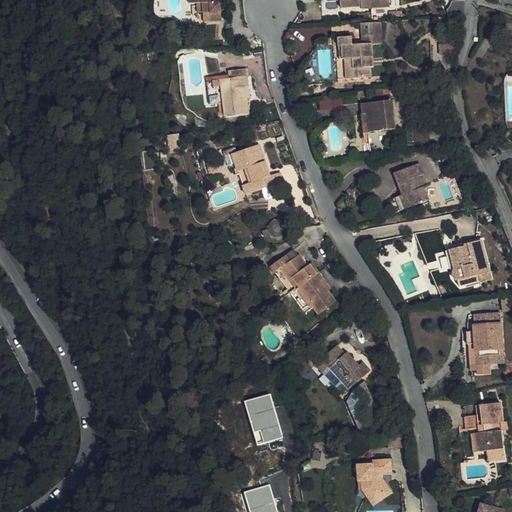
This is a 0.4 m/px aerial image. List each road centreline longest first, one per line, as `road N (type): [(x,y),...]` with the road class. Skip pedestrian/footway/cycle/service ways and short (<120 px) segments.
road 1 (residential): [(271,7),(279,90),(300,147),(396,325),(433,511)]
road 2 (secondary): [(35,511),(64,493),(86,462),(89,428),(69,356),(0,244)]
road 3 (secondary): [(0,311),(42,403),(36,441),(0,470)]
